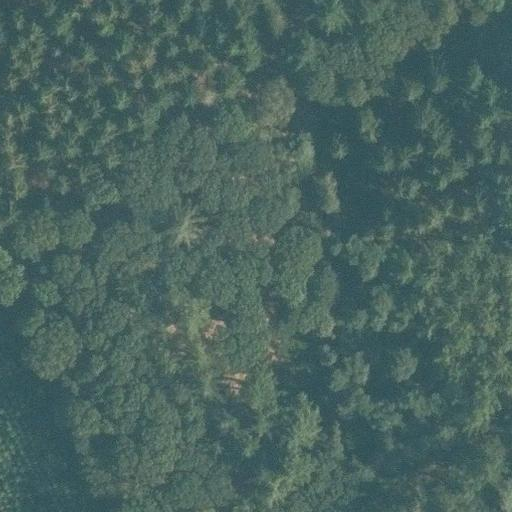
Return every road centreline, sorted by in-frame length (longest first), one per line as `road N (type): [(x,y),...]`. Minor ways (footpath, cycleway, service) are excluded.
road 1 (track): [(0,210),(366,0)]
road 2 (track): [(119,511),(0,278)]
